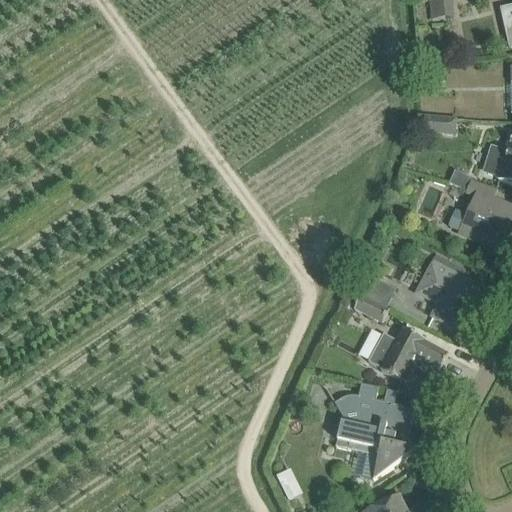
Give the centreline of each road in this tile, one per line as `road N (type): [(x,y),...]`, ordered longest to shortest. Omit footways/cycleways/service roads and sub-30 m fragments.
road 1 (track): [(99,0),(309,286),(245,461),(261,511)]
road 2 (residential): [(469,511),(456,470),(457,437),(511,330)]
